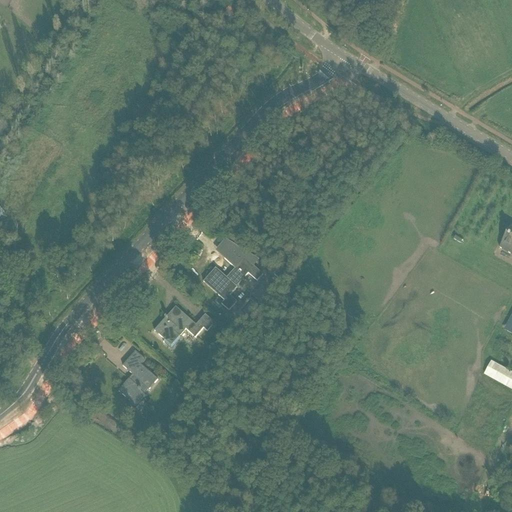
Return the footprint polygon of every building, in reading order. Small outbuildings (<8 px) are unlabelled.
[(234,19),(239,14),(232,6),(227,11),(234,19)] [(0,207),(0,227),(0,228),(11,219),(0,207)] [(501,244),(499,248),(511,255),(511,226),(501,244)] [(216,269),(203,283),(224,302),(221,305),(229,311),(237,302),(230,296),(237,288),(236,287),(248,274),(257,282),(263,275),(244,259),(247,256),(234,248),(224,259),(235,269),(227,279),(216,269)] [(163,343),(164,343),(171,349),(181,339),(179,337),(186,330),(195,338),(203,329),(207,332),(214,324),(205,316),(196,326),(176,308),(154,332),(165,341),(163,343)] [(118,392),(134,405),(148,389),(149,390),(158,380),(141,365),(145,361),(135,352),(123,367),(135,377),(131,381),(129,380),(118,392)] [(484,375),(511,390),(511,372),(491,361),(484,375)] [(79,377),(73,383),(79,388),(84,382),(79,377)]
